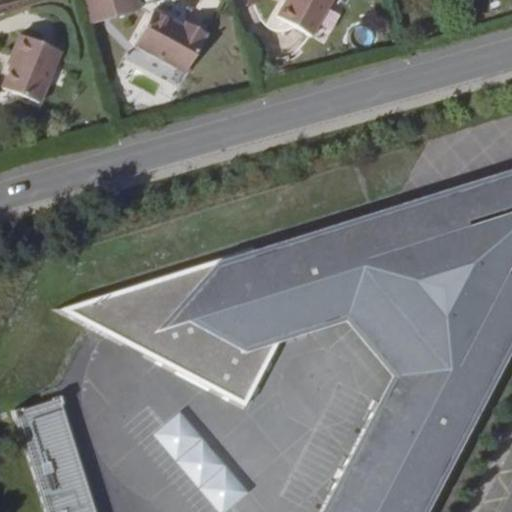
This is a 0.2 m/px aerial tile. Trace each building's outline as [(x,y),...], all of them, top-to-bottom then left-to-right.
[(74,0),(82,27),(129,14),(125,0),(74,0)] [(310,40),(331,0),(285,0),(275,20),(310,40)] [(182,26),(180,30),(150,14),(131,50),(183,78),(204,38),(182,26)] [(0,88),(36,104),(57,54),(19,36),(10,56),(13,57),(0,87),(0,88)] [(511,343),(511,172),(398,207),(412,249),(511,215),(511,261),(478,328),(511,343)] [(511,261),(511,215),(412,249),(398,207),(275,247),(277,254),(265,258),(261,246),(63,310),(132,346),(136,338),(158,349),(154,357),(254,408),(289,340),(326,329),(324,323),(318,304),(330,300),(331,303),(384,286),(388,302),(421,342),(437,349),(412,398),(415,399),(409,411),(392,402),(386,399),(328,511),(431,511),(466,444),(461,442),(468,426),(474,429),(511,354),(511,343),(478,328),(511,261)] [(354,313),(406,374),(392,402),(409,411),(415,399),(412,398),(437,349),(421,342),(388,302),(384,286),(331,303),(330,300),(318,304),(324,323),(354,313)] [(132,346),(154,357),(158,349),(136,338),(132,346)] [(20,405),(11,408),(14,417),(16,416),(48,511),(95,511),(59,402),(61,401),(58,392),(49,395),(50,398),(21,407),(20,405)] [(149,442),(213,511),(230,511),(248,496),(176,418),(149,442)]
